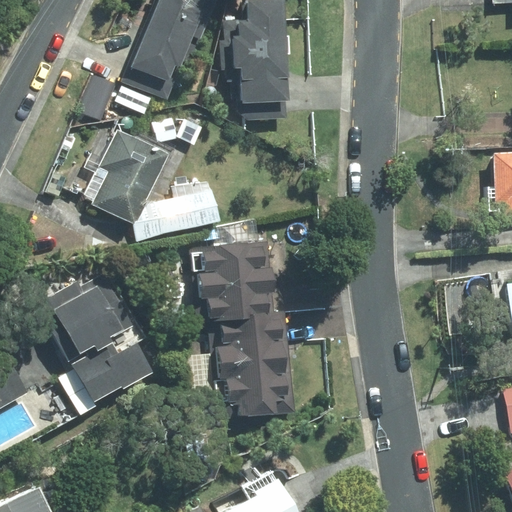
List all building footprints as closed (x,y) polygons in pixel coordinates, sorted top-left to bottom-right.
[(120,67),(115,80),(157,98),(163,83),(170,86),(205,0),(144,0),(117,65),(120,67)] [(279,115),(273,0),(233,0),(234,18),(217,19),(218,40),(214,40),(215,69),(220,69),(220,81),(225,81),(226,101),(231,101),(232,117),(279,115)] [(146,96),(116,83),(109,99),(139,112),(146,96)] [(205,121),(186,112),(180,125),(176,114),(158,120),(162,132),(179,127),(177,131),(196,140),(205,121)] [(130,205),(155,153),(109,131),(92,166),(100,170),(84,204),(122,222),(126,214),(131,238),(210,221),(203,190),(130,205)] [(511,150),(482,152),(484,200),(494,200),(495,215),(511,214),(511,150)] [(261,240),(183,247),(190,320),(267,313),(261,240)] [(70,280),(28,304),(81,399),(136,369),(121,340),(105,349),(98,337),(120,325),(92,274),(73,285),(70,280)] [(511,281),(494,283),(500,337),(511,335),(511,281)] [(286,410),(277,313),(201,320),(210,416),(286,410)] [(511,385),(496,388),(503,432),(511,429),(511,468),(501,473),(511,504),(511,385)] [(211,511),(282,511),(266,482),(211,511)] [(38,511),(26,487),(0,499),(0,511),(38,511)]
